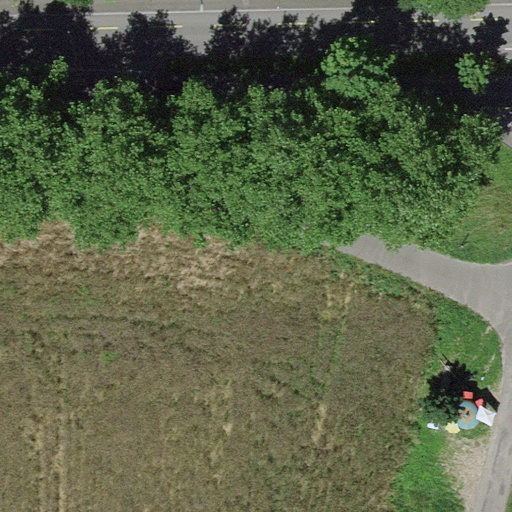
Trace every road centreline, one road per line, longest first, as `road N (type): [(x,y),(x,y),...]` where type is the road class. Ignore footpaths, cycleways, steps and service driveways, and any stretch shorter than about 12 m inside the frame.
road 1 (track): [(511,292),(204,181),(0,182)]
road 2 (secondary): [(0,65),(511,58)]
